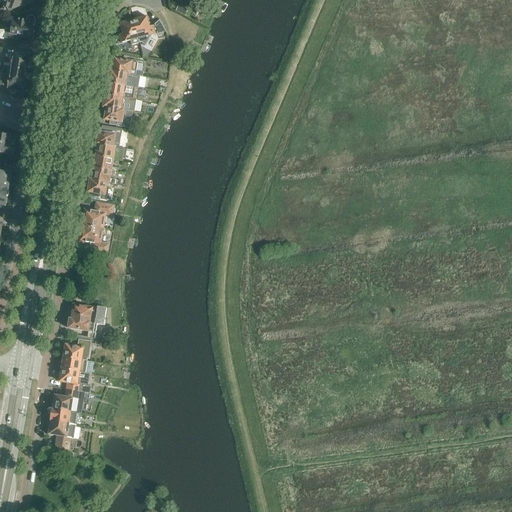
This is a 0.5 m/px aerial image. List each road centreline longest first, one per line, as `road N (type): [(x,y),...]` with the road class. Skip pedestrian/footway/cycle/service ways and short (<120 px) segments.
road 1 (unclassified): [(44,369),(109,0)]
road 2 (track): [(158,0),(169,21),(171,84),(127,191),(115,262),(66,254)]
road 3 (secondary): [(47,221),(83,0)]
road 4 (residential): [(40,119),(15,267),(0,308)]
road 5 (secondary): [(47,221),(16,365)]
road 6 (secondary): [(30,367),(47,221)]
road 7 (unclassified): [(19,511),(44,369)]
road 8 (residential): [(60,0),(40,119)]
